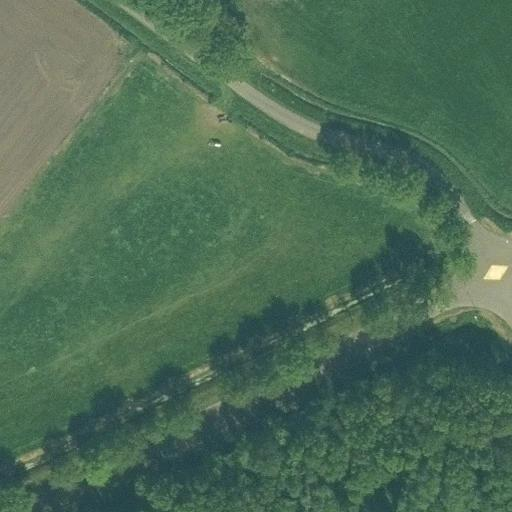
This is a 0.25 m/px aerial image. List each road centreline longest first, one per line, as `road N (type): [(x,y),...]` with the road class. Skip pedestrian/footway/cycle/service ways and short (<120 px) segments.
road 1 (tertiary): [(36,511),(496,272)]
road 2 (unclassified): [(496,272),(443,189),(374,148),(306,129),(119,0)]
